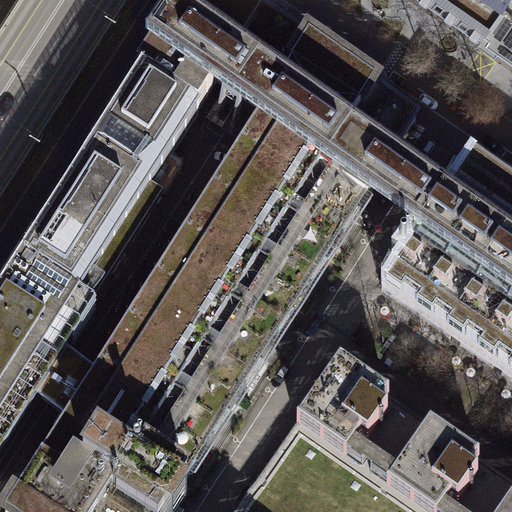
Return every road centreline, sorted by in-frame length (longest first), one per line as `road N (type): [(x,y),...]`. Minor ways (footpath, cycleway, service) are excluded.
road 1 (tertiary): [(0,205),(133,0)]
road 2 (residential): [(312,0),(511,140)]
road 3 (primary): [(0,143),(93,0)]
